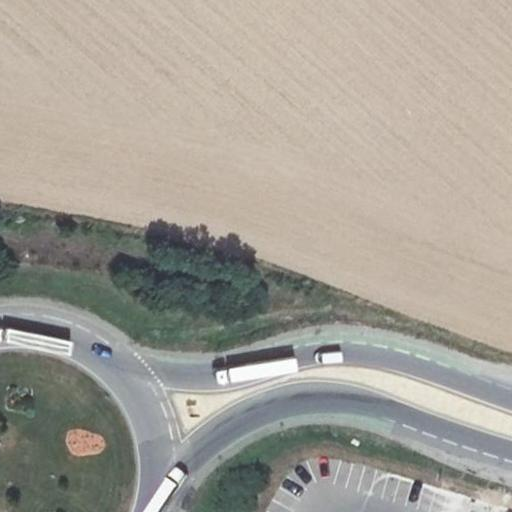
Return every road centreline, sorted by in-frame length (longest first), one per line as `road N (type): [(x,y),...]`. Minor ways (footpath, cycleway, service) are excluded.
road 1 (primary): [(511,398),(387,355),(338,348),(234,374),(126,381)]
road 2 (primary): [(158,474),(241,407),(318,385),(511,447)]
road 3 (primary): [(126,381),(63,336),(0,330)]
